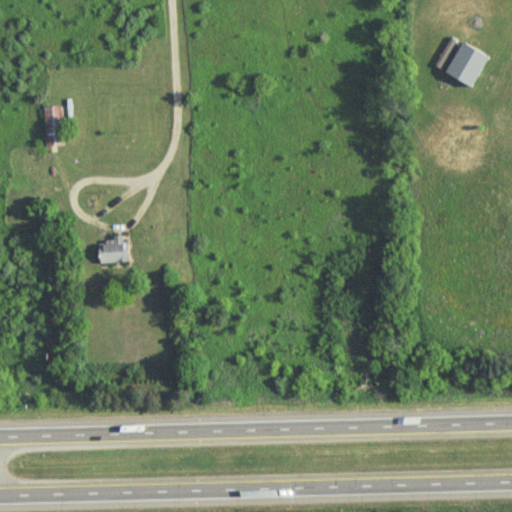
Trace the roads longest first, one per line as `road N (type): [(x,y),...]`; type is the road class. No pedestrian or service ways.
road 1 (motorway): [(511,422),(0,436)]
road 2 (motorway): [(0,494),(511,482)]
